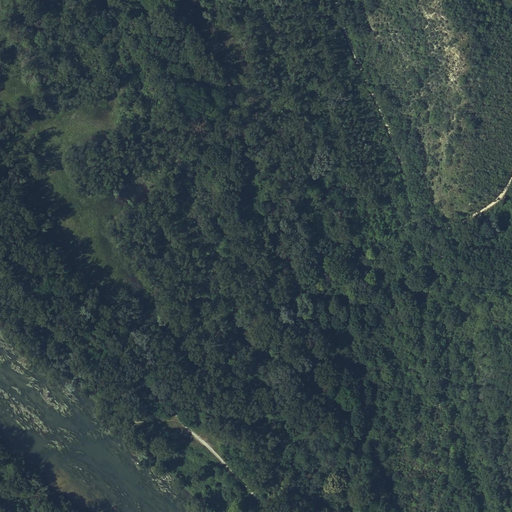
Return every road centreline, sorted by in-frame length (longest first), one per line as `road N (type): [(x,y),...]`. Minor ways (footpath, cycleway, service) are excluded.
road 1 (track): [(466,511),(423,327),(446,230)]
road 2 (track): [(446,230),(417,204),(332,0)]
road 3 (track): [(271,511),(175,415)]
